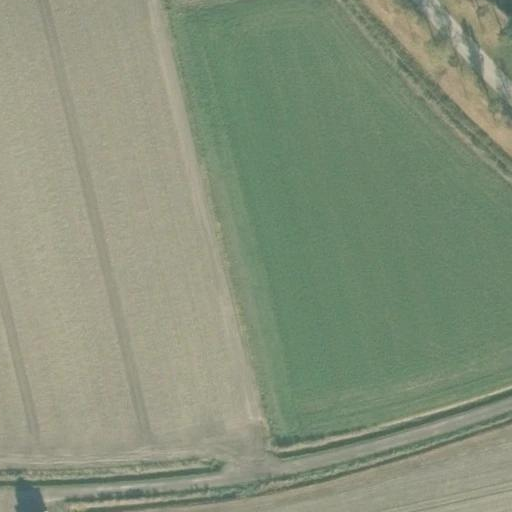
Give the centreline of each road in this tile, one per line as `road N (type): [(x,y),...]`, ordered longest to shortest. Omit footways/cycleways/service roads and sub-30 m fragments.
road 1 (track): [(511,404),(277,476),(0,501)]
road 2 (tertiary): [(511,96),(426,0)]
